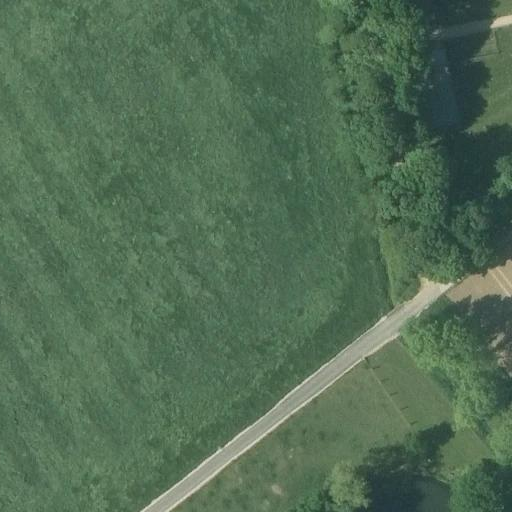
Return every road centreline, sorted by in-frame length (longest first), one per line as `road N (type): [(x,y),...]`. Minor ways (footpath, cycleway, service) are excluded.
road 1 (track): [(153,511),(511,231)]
road 2 (track): [(362,0),(431,310),(511,406)]
